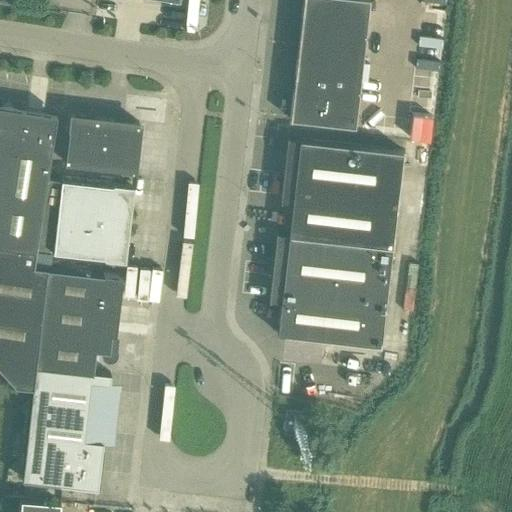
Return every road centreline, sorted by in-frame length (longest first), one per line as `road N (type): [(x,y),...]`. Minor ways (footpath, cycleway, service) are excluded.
road 1 (unclassified): [(198,69),(157,469),(193,490),(239,472),(244,431),(219,350),(246,74)]
road 2 (unclassified): [(0,36),(198,69)]
